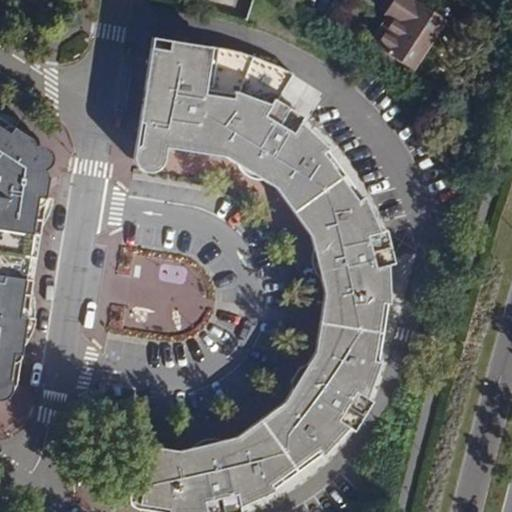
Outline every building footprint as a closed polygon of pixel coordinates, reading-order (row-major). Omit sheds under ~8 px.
[(394,11),(401,16),(384,46),(419,68),(449,15),(425,0),(387,0),(384,5),(394,11)] [(377,41),(384,46),(401,16),(394,11),(377,41)] [(135,141),(167,147),(225,156),(278,188),(310,236),(324,293),(321,311),(379,321),(382,302),(385,302),(387,289),(381,266),(379,261),(386,258),(381,236),(373,238),(372,231),(367,209),(359,197),(357,199),(323,151),(325,150),(318,141),(298,124),(295,121),(297,118),(272,99),(277,94),(294,73),(279,66),(247,53),(234,50),(151,37),(145,77),(153,79),(151,94),(147,93),(146,105),(141,105),(135,141)] [(145,77),(143,92),(147,93),(151,94),(153,79),(145,77)] [(304,116),(277,94),(272,99),(297,118),(295,121),(298,124),(304,116)] [(46,164),(51,158),(52,157),(52,152),(50,149),(45,144),(38,144),(34,139),(30,139),(14,128),(17,124),(19,120),(8,115),(0,113),(0,251),(29,255),(34,256),(39,221),(44,188),(46,173),(46,164)] [(167,147),(135,141),(133,156),(136,164),(141,170),(152,172),(164,163),(167,147)] [(386,228),(372,231),(373,238),(381,236),(386,258),(379,261),(381,266),(395,262),(386,228)] [(29,255),(0,251),(0,268),(27,272),(29,255)] [(0,397),(14,392),(20,352),(28,294),(34,256),(29,255),(27,272),(12,369),(0,374),(0,397)] [(0,374),(12,369),(27,272),(0,268),(0,374)] [(28,294),(20,352),(23,348),(31,331),(33,322),(32,310),(28,294)] [(378,328),(379,321),(321,311),(319,321),(318,331),(376,341),(378,328)] [(331,441),(343,421),(346,416),(354,421),(365,401),(358,397),(361,392),(373,374),(376,358),(373,358),(376,341),(318,331),(315,349),(284,400),(237,435),(179,450),(150,445),(143,487),(140,502),(170,507),(170,511),(177,511),(185,511),(203,508),(208,506),(209,511),(219,511),(236,508),(234,500),(240,498),(262,493),(272,485),(270,482),(316,448),(319,451),(331,441)] [(14,392),(0,397),(0,399),(1,401),(11,396),(14,392)] [(374,400),(361,392),(358,397),(365,401),(354,421),(346,416),(343,421),(356,429),(374,400)] [(161,511),(169,511),(170,511),(170,507),(140,502),(143,487),(141,488),(136,492),(135,496),(134,501),(138,508),(161,511)] [(242,511),(240,498),(234,500),(236,508),(219,511),(209,511),(208,506),(203,508),(203,511),(242,511)]
